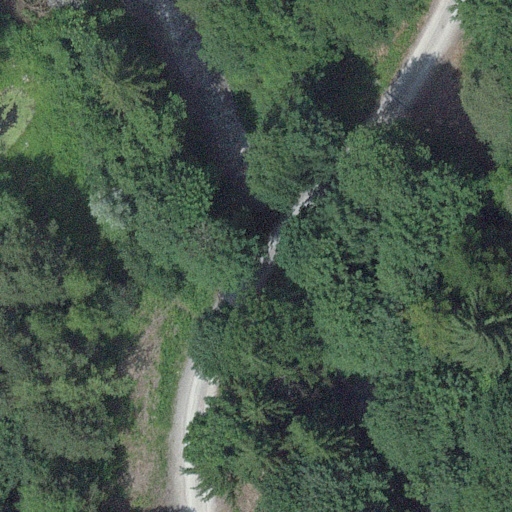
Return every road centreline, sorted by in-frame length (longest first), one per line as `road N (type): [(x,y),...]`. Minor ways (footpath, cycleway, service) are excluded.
road 1 (track): [(458,0),(411,87),(226,313),(203,371),(195,425),(198,511)]
road 2 (track): [(411,87),(511,197)]
